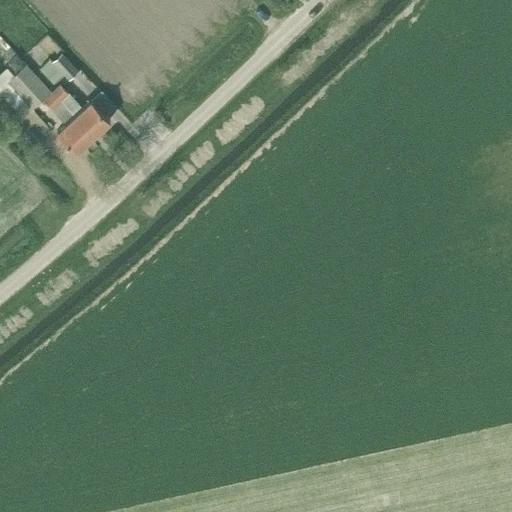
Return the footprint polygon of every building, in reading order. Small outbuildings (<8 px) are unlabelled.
[(63,73),(69,79),(78,69),(62,51),(52,61),(49,57),(38,69),(44,75),(52,83),(63,73)] [(23,62),(15,54),(6,62),(14,71),(23,62)] [(51,107),(60,99),(52,91),(26,63),(12,75),(4,66),(0,70),(0,93),(19,112),(28,103),(32,107),(43,99),(51,107)] [(52,91),(60,99),(93,135),(110,119),(90,99),(82,107),(68,92),(60,83),(52,91)] [(93,135),(74,114),(60,99),(51,107),(65,122),(57,130),(76,151),(93,135)]
